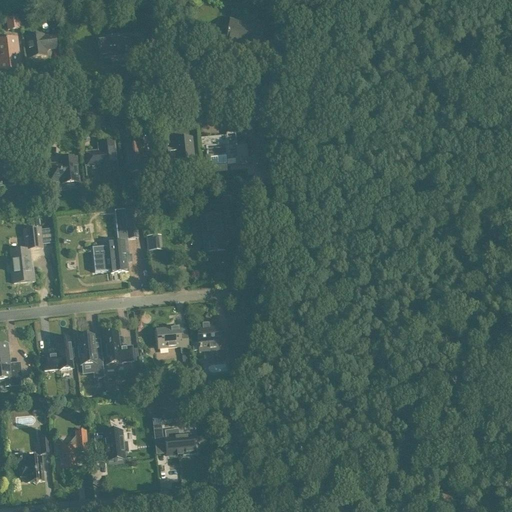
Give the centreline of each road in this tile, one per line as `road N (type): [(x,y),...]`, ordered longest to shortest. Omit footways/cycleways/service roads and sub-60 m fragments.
road 1 (track): [(214,496),(511,464)]
road 2 (residential): [(0,126),(269,95)]
road 3 (residential): [(0,316),(256,288)]
road 4 (residential): [(65,511),(214,496)]
